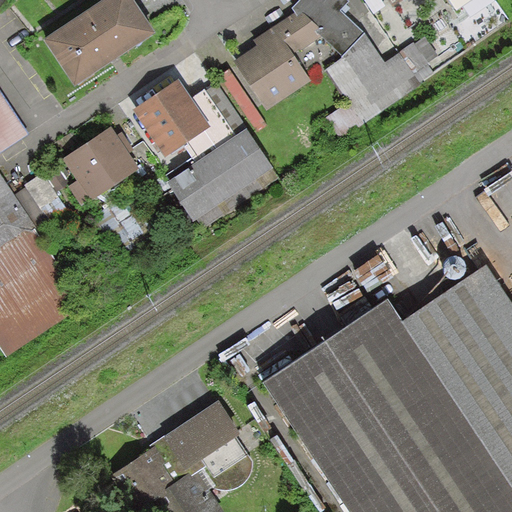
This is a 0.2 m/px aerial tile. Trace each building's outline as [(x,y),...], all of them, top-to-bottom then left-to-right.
[(156,33),(133,0),(111,0),(50,41),(79,84),(156,33)] [(304,0),(288,17),(293,23),(253,48),(258,57),(234,71),(262,118),(304,93),(286,61),(316,44),(341,66),(323,81),(344,109),(321,126),(332,145),(416,90),(394,63),(378,73),(359,44),(336,22),(345,11),(332,0),(304,0)] [(179,82),(136,114),(167,160),(184,149),(196,167),(234,141),(203,92),(192,100),(179,82)] [(0,92),(0,155),(0,156),(29,137),(0,92)] [(117,136),(112,129),(65,161),(80,183),(70,190),(81,207),(138,169),(129,155),(135,151),(122,132),(117,136)] [(276,170),(250,131),(234,141),(196,167),(166,186),(192,225),(276,170)] [(45,174),(28,185),(43,209),(60,199),(45,174)] [(0,178),(0,349),(5,357),(85,303),(0,178)] [(162,236),(130,191),(90,220),(122,265),(162,236)] [(393,296),(264,383),(352,511),(511,511),(511,308),(485,269),(410,320),(393,296)] [(241,436),(220,403),(152,446),(156,448),(115,475),(138,511),(149,511),(155,508),(158,511),(224,511),(209,490),(214,486),(216,488),(226,492),(238,489),(246,484),(252,475),(253,467),(250,458),(237,438),(241,436)]
